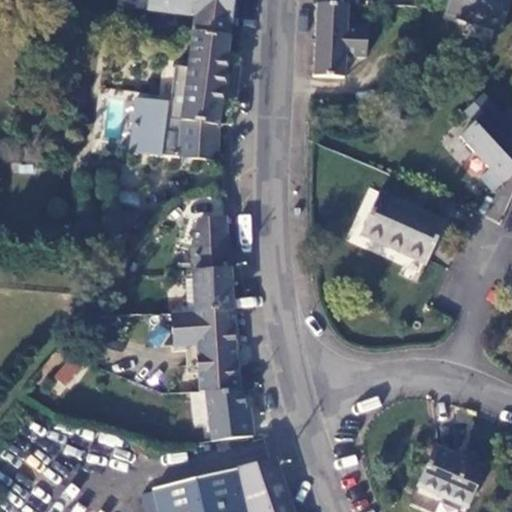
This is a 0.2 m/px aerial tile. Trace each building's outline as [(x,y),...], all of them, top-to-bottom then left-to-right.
[(194,18),(192,33),(187,70),(173,68),(168,104),(104,96),(97,151),(161,158),(216,162),(217,127),(228,39),(230,22),(232,0),(190,0),(188,17),(194,18)] [(116,0),(115,8),(146,12),(147,0),(116,0)] [(147,0),(146,12),(188,17),(190,0),(147,0)] [(449,0),(445,15),(498,31),(507,0),(449,0)] [(316,4),(313,78),(343,79),(344,58),(366,59),(367,28),(345,27),(346,6),(316,4)] [(411,54),(410,90),(430,82),(431,55),(411,54)] [(431,55),(430,82),(447,75),(448,56),(431,55)] [(511,125),(482,94),(464,110),(474,121),(460,136),(488,168),(481,176),(494,190),(511,173),(511,125)] [(368,188),(345,241),(421,275),(444,222),(368,188)] [(225,220),(198,221),(189,250),(190,271),(185,271),(185,274),(228,271),(225,220)] [(228,271),(185,274),(186,284),(191,284),(193,315),(231,312),(228,271)] [(195,352),(233,349),(231,312),(193,315),(188,316),(171,317),(172,354),(195,352)] [(195,352),(196,366),(234,363),(233,349),(195,352)] [(73,358),(32,406),(50,420),(82,382),(75,376),(83,367),(73,358)] [(205,393),(236,393),(234,363),(196,366),(197,393),(199,393),(205,393)] [(236,393),(205,393),(210,443),(252,438),(250,422),(245,423),(241,393),(236,393)] [(433,447),(416,486),(466,508),(483,469),(433,447)] [(291,511),(274,461),(151,491),(154,503),(156,511),(291,511)] [(156,511),(154,503),(144,506),(145,511),(156,511)]
